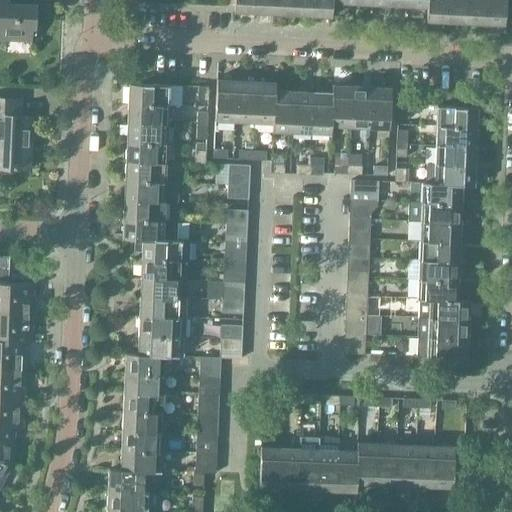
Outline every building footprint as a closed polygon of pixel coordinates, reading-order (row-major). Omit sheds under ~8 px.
[(0,0),(0,38),(35,40),(37,4),(8,3),(8,0),(0,0)] [(235,0),(235,13),(255,14),(255,0),(235,0)] [(255,0),(255,14),(274,15),(274,0),(255,0)] [(274,0),(274,15),(293,16),(293,0),(274,0)] [(293,0),(293,16),(312,17),(313,0),(293,0)] [(332,17),(332,4),(331,3),(331,0),(313,0),(312,17),(332,17)] [(408,0),(408,7),(427,8),(429,8),(429,0),(408,0)] [(426,22),(446,23),(447,0),(429,0),(429,8),(427,8),(426,22)] [(447,0),(446,23),(465,24),(466,0),(447,0)] [(466,0),(465,24),(485,25),(486,0),(466,0)] [(486,0),(485,25),(505,26),(506,0),(486,0)] [(215,121),(235,122),(237,80),(217,79),(215,121)] [(235,122),(255,124),(257,80),(237,80),(235,122)] [(255,124),(273,124),(275,89),(276,89),(276,81),(257,80),(255,124)] [(129,84),(129,104),(169,106),(170,86),(129,84)] [(333,84),(332,92),(334,92),(332,127),(350,128),(352,85),(333,84)] [(371,86),(352,85),(350,128),(369,129),(371,86)] [(391,87),(371,86),(369,129),(389,130),(391,87)] [(198,100),(209,100),(209,87),(199,87),(198,100)] [(273,132),(293,133),(295,90),(276,89),(275,89),(273,124),(273,132)] [(293,133),(311,134),(314,91),(295,90),(293,133)] [(314,91),(311,134),(331,135),(332,127),(334,92),(332,92),(314,91)] [(0,167),(29,168),(32,116),(20,115),(21,100),(0,98),(0,167)] [(129,104),(128,123),(168,125),(169,106),(129,104)] [(409,105),(399,104),(398,118),(408,119),(409,105)] [(437,106),(437,126),(477,128),(478,108),(437,106)] [(197,112),(197,126),(208,126),(208,112),(197,112)] [(128,123),(127,143),(167,144),(168,125),(128,123)] [(208,126),(197,126),(196,139),(207,140),(208,126)] [(437,126),(436,146),(477,147),(477,128),(437,126)] [(398,130),(397,144),(407,144),(408,131),(398,130)] [(127,143),(126,162),(166,164),(167,144),(127,143)] [(407,144),(397,144),(397,157),(407,158),(407,144)] [(195,164),(206,164),(206,150),(207,146),(196,146),(195,164)] [(436,146),(435,165),(476,167),(477,147),(436,146)] [(228,150),(214,149),(214,158),(227,159),(228,150)] [(239,159),(252,160),(253,151),(239,151),(239,159)] [(253,151),(252,160),(266,161),(266,152),(253,151)] [(126,162),(125,181),(166,183),(166,164),(126,162)] [(271,164),(271,173),(285,174),(285,165),(271,164)] [(229,165),(228,185),(249,186),(250,166),(229,165)] [(296,174),(310,175),(310,166),(296,165),(296,174)] [(334,174),(348,174),(348,165),(335,165),(334,174)] [(348,165),(348,174),(362,175),(362,166),(348,165)] [(425,176),(425,183),(434,183),(434,184),(463,185),(463,186),(475,186),(475,177),(476,167),(435,165),(435,176),(425,176)] [(310,166),(310,175),(323,175),(323,167),(310,166)] [(375,167),(375,175),(388,176),(388,167),(375,167)] [(396,168),(395,182),(406,183),(406,169),(396,168)] [(124,200),(165,202),(177,203),(178,183),(166,183),(125,181),(124,200)] [(351,181),(350,199),(371,200),(375,200),(376,182),(372,181),(351,181)] [(422,183),(421,202),(462,204),(463,186),(463,185),(434,184),(434,183),(422,183)] [(249,186),(228,185),(227,199),(248,200),(249,186)] [(350,199),(349,219),(370,219),(371,210),(375,205),(375,200),(371,200),(350,199)] [(124,200),(123,220),(164,221),(165,202),(124,200)] [(409,202),(408,221),(420,222),(461,223),(462,204),(421,202),(409,202)] [(226,210),(226,223),(247,224),(248,211),(226,210)] [(349,219),(348,238),(369,239),(370,219),(349,219)] [(122,239),(142,240),(163,240),(163,239),(175,240),(176,222),(164,221),(123,220),(122,239)] [(419,241),(460,243),(461,223),(420,222),(419,241)] [(226,223),(225,242),(246,243),(247,224),(226,223)] [(348,244),(348,257),(369,258),(369,244),(369,239),(348,238),(348,244)] [(141,259),(182,260),(188,261),(189,240),(175,240),(163,239),(163,240),(142,240),(141,259)] [(419,241),(419,260),(459,262),(460,243),(419,241)] [(225,242),(224,262),(245,263),(246,243),(225,242)] [(347,271),(347,277),(368,278),(368,272),(369,258),(348,257),(347,271)] [(141,259),(141,278),(181,280),(182,260),(141,259)] [(419,260),(418,280),(459,281),(459,262),(419,260)] [(224,262),(223,281),(244,282),(245,263),(224,262)] [(0,311),(34,313),(35,284),(9,283),(9,269),(0,268),(0,311)] [(346,282),(346,294),(367,295),(368,283),(368,278),(347,277),(346,282)] [(141,278),(140,297),(180,299),(181,280),(141,278)] [(419,299),(429,299),(458,300),(459,281),(418,280),(417,299),(419,299)] [(223,281),(222,300),(244,301),(244,282),(223,281)] [(346,294),(345,315),(366,316),(367,295),(346,294)] [(140,297),(139,316),(185,318),(186,299),(180,299),(140,297)] [(419,299),(418,318),(428,318),(469,320),(470,300),(458,300),(429,299),(419,299)] [(244,301),(222,300),(222,314),(243,315),(244,301)] [(0,339),(27,341),(27,342),(33,342),(34,313),(0,311),(0,339)] [(345,315),(344,334),(365,335),(366,316),(345,315)] [(139,316),(138,335),(184,337),(185,318),(139,316)] [(416,318),(416,337),(468,339),(469,320),(428,318),(418,318),(416,318)] [(221,326),(220,339),(242,340),(242,327),(221,326)] [(365,335),(344,334),(344,354),(364,355),(365,335)] [(138,335),(137,354),(166,355),(165,356),(173,357),(178,357),(178,356),(183,357),(184,337),(138,335)] [(468,339),(416,337),(415,357),(468,359),(468,339)] [(0,368),(26,369),(27,342),(27,341),(0,339),(0,368)] [(220,339),(220,353),(221,353),(220,358),(220,359),(225,359),(226,359),(241,360),(241,357),(241,354),(242,340),(220,339)] [(124,373),(165,375),(172,375),(173,357),(165,356),(166,355),(137,354),(125,354),(124,373)] [(200,357),(199,377),(219,378),(220,358),(200,357)] [(0,397),(25,398),(26,369),(0,368),(0,397)] [(124,373),(123,393),(164,394),(165,375),(124,373)] [(199,377),(198,396),(218,397),(219,378),(199,377)] [(123,393),(122,412),(163,414),(164,401),(170,401),(170,395),(164,394),(123,393)] [(275,393),(262,393),(262,402),(275,403),(275,393)] [(287,403),(300,404),(300,395),(287,394),(287,403)] [(300,395),(300,404),(314,405),(314,395),(300,395)] [(198,396),(197,415),(218,416),(218,397),(198,396)] [(325,405),(338,406),(339,396),(325,396),(325,405)] [(339,396),(338,406),(352,406),(352,397),(339,396)] [(0,425),(16,426),(16,427),(24,427),(25,398),(0,397),(0,425)] [(363,407),(377,407),(377,398),(363,397),(363,407)] [(377,398),(377,407),(391,408),(391,399),(377,398)] [(402,408),(415,409),(416,400),(402,399),(402,408)] [(416,400),(415,409),(429,409),(429,400),(416,400)] [(455,401),(441,401),(441,410),(455,410),(455,401)] [(262,402),(262,412),(275,413),(275,403),(262,402)] [(122,412),(122,431),(168,433),(168,425),(163,425),(163,414),(122,412)] [(197,415),(196,435),(217,436),(218,416),(197,415)] [(0,459),(14,463),(16,427),(16,426),(0,425),(0,459)] [(122,431),(121,451),(162,452),(162,440),(167,440),(168,433),(122,431)] [(196,435),(195,454),(216,455),(217,436),(196,435)] [(337,493),(339,449),(340,437),(301,435),(300,448),(298,491),(337,493)] [(357,442),(357,450),(358,450),(357,485),(376,486),(377,443),(357,442)] [(396,444),(377,443),(376,486),(394,487),(396,444)] [(415,444),(396,444),(394,487),(413,487),(415,444)] [(434,445),(415,444),(413,487),(432,488),(434,445)] [(453,446),(434,445),(432,488),(452,489),(453,446)] [(258,489),(279,490),(281,447),(260,446),(258,489)] [(279,490),(298,491),(300,448),(281,447),(279,490)] [(339,449),(337,493),(357,494),(357,485),(358,450),(357,450),(339,449)] [(121,451),(120,470),(148,471),(161,472),(162,452),(121,451)] [(195,454),(195,473),(204,473),(215,474),(215,468),(216,455),(195,454)] [(0,490),(14,463),(0,459),(0,490)] [(108,469),(107,489),(160,491),(161,472),(148,471),(120,470),(108,469)] [(193,473),(193,487),(203,487),(204,473),(195,473),(193,473)] [(106,508),(147,510),(159,510),(160,491),(107,489),(106,508)] [(193,497),(192,511),(203,511),(203,498),(193,497)]
